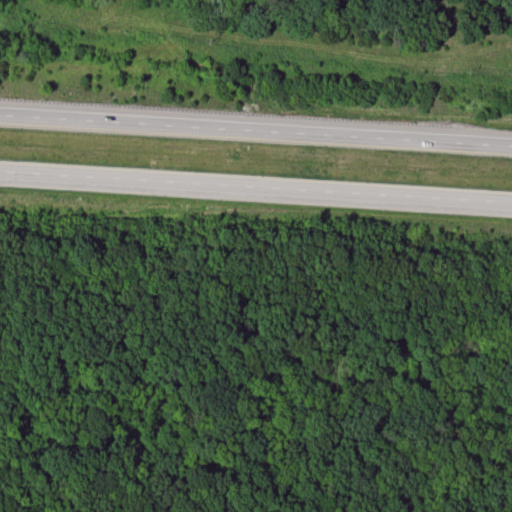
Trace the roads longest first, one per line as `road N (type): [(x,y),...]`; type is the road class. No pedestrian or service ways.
road 1 (trunk): [(0,175),(511,209)]
road 2 (trunk): [(511,148),(0,116)]
